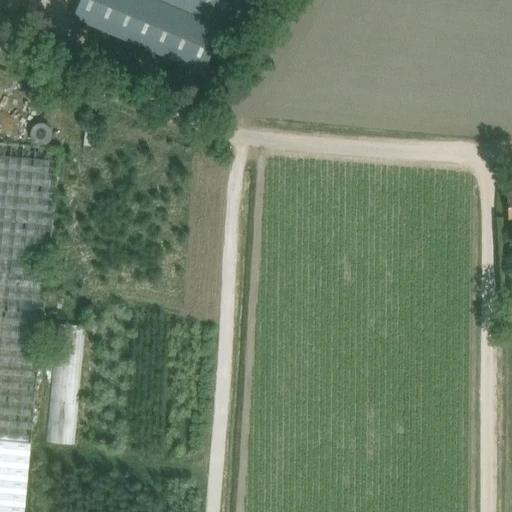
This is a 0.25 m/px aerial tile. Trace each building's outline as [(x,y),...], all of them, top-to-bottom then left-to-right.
[(223,24),(165,0),(80,0),(74,15),(74,16),(204,70),(223,24)] [(254,0),(165,0),(223,24),(241,31),(254,0)] [(50,133),(51,132),(50,131),(50,129),(50,128),(49,125),(48,125),(48,124),(47,123),(46,123),(44,121),(42,121),(41,121),(39,121),(38,121),(37,121),(34,123),(33,123),(32,124),(31,125),(30,126),(30,127),(30,128),(29,129),(29,130),(29,133),(29,135),(30,135),(30,136),(30,137),(31,139),(33,140),(38,143),(42,143),(44,142),(47,140),(48,139),(49,138),(50,135),(50,133)] [(0,511),(25,511),(31,445),(58,167),(59,147),(0,141),(0,511)] [(61,428),(61,448),(86,447),(86,427),(61,428)]
